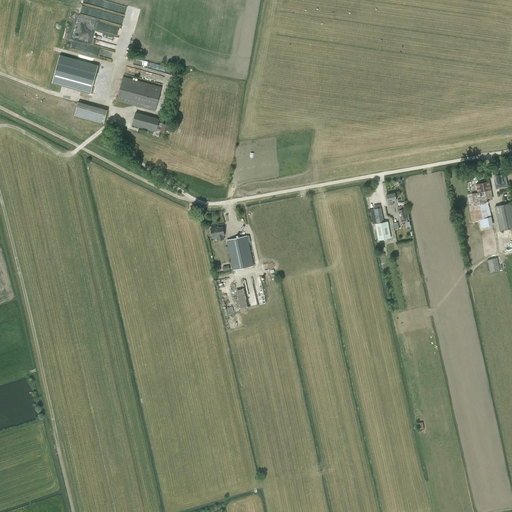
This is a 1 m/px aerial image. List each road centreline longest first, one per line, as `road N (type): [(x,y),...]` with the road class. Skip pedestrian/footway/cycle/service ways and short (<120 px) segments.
road 1 (track): [(72,511),(0,193)]
road 2 (unclassified): [(511,147),(227,201),(194,200)]
road 3 (track): [(194,200),(0,107)]
